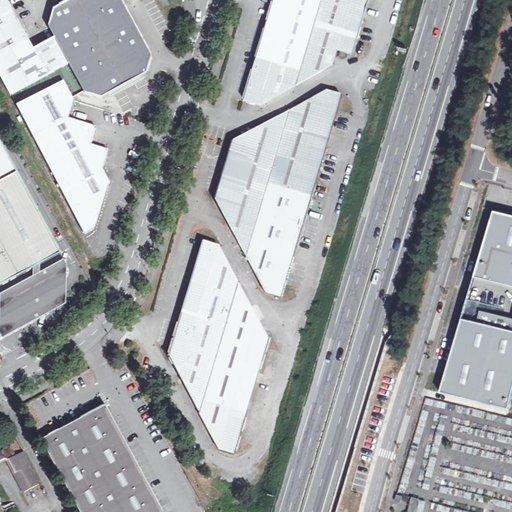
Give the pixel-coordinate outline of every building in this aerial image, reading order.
[(5,0),(0,0),(0,75),(11,96),(59,70),(69,64),(55,39),(44,45),(33,51),(5,0)] [(72,0),(54,10),(49,27),(55,39),(69,64),(70,66),(84,91),(84,92),(85,94),(103,100),(114,94),(147,75),(152,58),(135,28),(120,0),(72,0)] [(275,0),(269,23),(273,24),(270,31),(266,34),(268,38),(266,45),(263,44),(245,102),(261,107),(335,67),(339,53),(342,53),(341,56),(341,58),(343,60),(345,61),(347,59),(347,56),(346,54),(353,57),(364,20),(361,19),(363,11),(364,11),(366,11),(367,9),(367,7),(366,6),(365,5),(366,0),(275,0)] [(361,19),(364,20),(370,0),(366,0),(365,5),(366,6),(367,7),(367,9),(366,11),(364,11),(363,11),(361,19)] [(273,24),(269,23),(263,44),(266,45),(268,38),(266,34),(270,31),(273,24)] [(88,234),(97,229),(112,180),(105,169),(110,150),(93,144),(97,127),(70,119),(75,100),(73,97),(65,82),(19,106),(88,234)] [(233,144),(231,152),(235,153),(234,157),(230,168),(227,169),(226,174),(225,174),(215,202),(220,211),(228,213),(225,221),(266,296),(282,301),(290,271),(289,271),(291,266),(289,265),(288,264),(293,249),(296,250),(326,149),(322,148),(327,132),(329,131),(331,126),(332,127),(341,98),(327,94),(233,144)] [(322,148),(326,149),(332,127),(331,126),(329,131),(327,132),(322,148)] [(0,183),(18,174),(0,139),(0,183)] [(235,153),(231,152),(225,174),(226,174),(227,169),(230,168),(234,157),(235,153)] [(18,174),(0,183),(0,286),(1,287),(34,269),(41,266),(62,255),(18,174)] [(511,215),(499,213),(478,279),(511,287),(511,215)] [(203,245),(195,273),(196,273),(196,276),(194,278),(195,280),(196,282),(192,296),(188,295),(168,360),(174,369),(182,371),(179,379),(219,453),(235,458),(243,430),(242,429),(241,428),(243,426),(244,424),(244,422),(241,420),(246,405),(250,407),(269,343),(263,333),(256,331),(258,323),(219,250),(203,245)] [(289,271),(290,271),(296,250),(293,249),(288,264),(289,265),(291,266),(289,271)] [(41,266),(34,269),(34,279),(1,296),(1,334),(3,339),(67,305),(68,267),(65,261),(41,275),(41,266)] [(478,323),(464,320),(441,393),(509,409),(511,397),(511,318),(481,311),(478,323)] [(81,511),(164,511),(107,405),(46,438),(43,440),(81,511)] [(242,429),(243,430),(250,407),(246,405),(241,420),(244,422),(244,424),(243,426),(241,428),(242,429)] [(1,451),(0,448),(0,461),(4,459),(9,461),(16,473),(14,474),(23,492),(40,484),(30,465),(31,464),(24,452),(15,456),(15,453),(12,449),(8,448),(1,451)] [(402,503),(404,496),(397,495),(395,502),(402,503)] [(413,497),(409,511),(416,511),(420,499),(413,497)]
